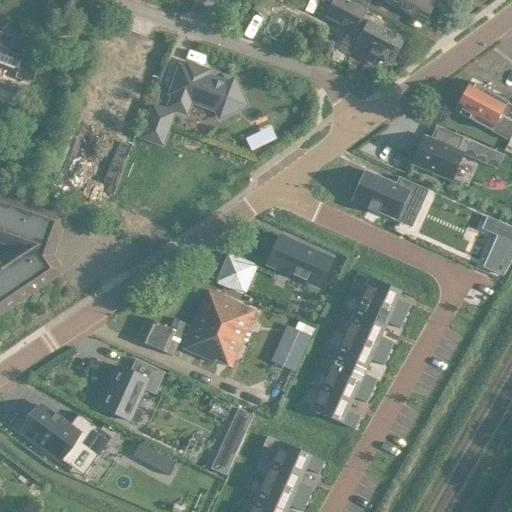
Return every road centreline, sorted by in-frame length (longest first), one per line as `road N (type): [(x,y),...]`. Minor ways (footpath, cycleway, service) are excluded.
road 1 (residential): [(280,180),(306,208),(447,268),(456,282),(327,511)]
road 2 (residential): [(0,372),(280,180)]
road 3 (residential): [(359,118),(322,74),(110,0)]
road 4 (residential): [(359,118),(511,9)]
